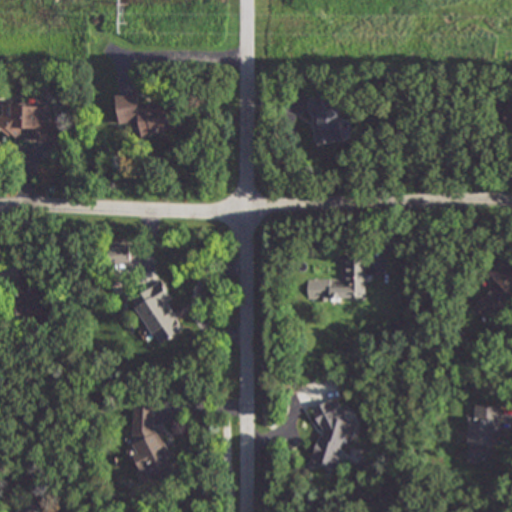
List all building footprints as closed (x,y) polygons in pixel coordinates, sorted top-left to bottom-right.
[(137,124),(138,137),(175,132),(171,103),(139,108),(137,93),(114,96),(118,126),(137,124)] [(312,143),(340,142),(339,94),(311,94),(312,143)] [(63,119),(44,119),(44,106),(0,104),(0,136),(24,137),(24,140),(62,141),(63,119)] [(109,246),(109,263),(130,263),(130,246),(109,246)] [(511,261),(505,254),(487,271),(499,283),(474,307),(491,324),(511,304),(511,261)] [(366,299),(365,257),(341,258),(342,279),(308,280),(308,300),(366,299)] [(47,285),(41,284),(41,268),(18,268),(18,319),(47,319),(47,285)] [(172,299),(161,281),(132,299),(159,345),(183,331),(165,303),(172,299)] [(336,471),(345,437),(355,433),(358,423),(347,420),(337,397),(312,408),(321,430),(312,465),(336,471)] [(154,430),(155,402),(135,402),(134,450),(144,476),(160,477),(161,481),(177,475),(161,430),(154,430)] [(468,462),(497,464),(500,406),(471,404),(468,462)] [(53,511),(52,509),(47,511),(40,511),(33,501),(14,511),(53,511)]
